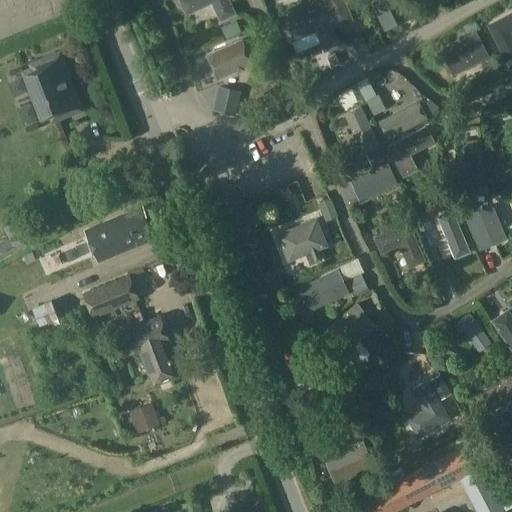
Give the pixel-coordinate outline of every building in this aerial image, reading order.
[(207,0),(210,0),(220,21),(234,14),(227,0),(177,0),(183,11),(207,0)] [(318,0),(300,0),(305,12),(321,5),(318,0)] [(323,0),(336,30),(355,22),(345,0),(323,0)] [(371,0),(384,26),(394,21),(384,0),(371,0)] [(323,8),(283,26),(289,41),(318,28),(326,46),(338,41),(323,8)] [(511,9),(487,21),(504,58),(511,54),(511,9)] [(474,20),(462,26),(466,33),(478,27),(474,20)] [(235,21),(220,27),(226,40),(241,33),(235,21)] [(440,49),(453,75),(488,56),(476,31),(440,49)] [(368,37),(366,44),(369,50),(380,45),(375,33),(368,37)] [(206,53),(217,79),(251,64),(239,38),(206,53)] [(31,72),(23,75),(40,118),(46,115),(52,113),(54,118),(76,109),(53,52),(36,59),(37,62),(31,64),(29,65),(31,72)] [(335,54),(326,58),(330,68),(339,64),(335,54)] [(491,57),(479,63),(487,78),(498,73),(499,73),(491,57)] [(217,86),(212,110),(236,116),(241,91),(217,86)] [(378,95),(375,96),(369,99),(366,100),(365,101),(372,115),(385,109),(378,95)] [(378,117),(386,135),(426,115),(417,98),(378,117)] [(361,109),(344,116),(361,152),(377,144),(361,109)] [(435,140),(434,139),(427,125),(389,144),(408,181),(422,174),(411,152),(435,140)] [(495,163),(497,180),(511,178),(511,134),(509,135),(511,162),(495,163)] [(456,140),(459,182),(483,181),(480,139),(456,140)] [(384,159),(378,149),(366,155),(372,165),(384,159)] [(387,163),(356,178),(365,198),(396,184),(387,163)] [(487,182),(478,183),(478,194),(488,194),(487,182)] [(448,196),(437,201),(441,211),(453,206),(448,196)] [(330,198),(318,203),(325,221),(337,216),(330,198)] [(468,199),(456,204),(461,214),(472,210),(468,199)] [(490,205),(465,215),(480,249),(505,239),(490,205)] [(108,221),(83,231),(96,262),(121,252),(155,238),(141,207),(108,221)] [(240,220),(251,238),(271,225),(260,208),(240,220)] [(453,257),(469,251),(452,210),(437,216),(453,257)] [(425,212),(410,218),(416,233),(431,226),(425,212)] [(8,238),(13,246),(27,238),(15,217),(1,224),(8,238)] [(326,246),(315,218),(277,234),(288,261),(326,246)] [(407,221),(373,236),(380,251),(397,244),(408,268),(424,260),(407,221)] [(0,252),(13,246),(8,238),(0,242),(0,252)] [(335,268),(299,285),(311,309),(346,292),(335,268)] [(360,273),(345,281),(353,297),(368,290),(360,273)] [(82,293),(91,318),(139,299),(129,274),(82,293)] [(277,277),(264,283),(270,297),(283,291),(277,277)] [(32,310),(39,325),(57,317),(51,301),(32,310)] [(70,302),(56,306),(63,328),(76,324),(70,302)] [(353,303),(326,327),(346,350),(374,326),(353,303)] [(511,317),(506,309),(491,319),(511,349),(511,317)] [(458,320),(479,350),(493,341),(471,311),(458,320)] [(89,317),(79,322),(87,340),(97,336),(89,317)] [(129,328),(137,350),(141,349),(154,384),(177,376),(164,342),(168,341),(159,317),(129,328)] [(389,334),(366,343),(375,364),(379,363),(381,369),(393,365),(390,358),(397,355),(389,334)] [(441,363),(440,367),(449,369),(452,360),(454,360),(456,353),(445,350),(443,357),(441,363)] [(439,375),(429,380),(440,399),(450,393),(439,375)] [(448,418),(426,381),(411,390),(423,410),(407,419),(417,436),(448,418)] [(511,400),(494,411),(510,438),(511,436),(511,400)] [(160,424),(154,410),(131,419),(136,433),(160,424)] [(337,483),(373,468),(361,440),(357,442),(355,438),(345,442),(347,447),(325,456),(337,483)] [(391,447),(401,468),(419,460),(410,439),(391,447)] [(504,511),(481,466),(480,467),(467,441),(404,474),(374,490),(359,498),(366,511),(393,511),(458,478),(476,511),(504,511)] [(511,464),(511,463),(501,468),(508,481),(511,479),(511,464)] [(400,466),(370,482),(374,490),(404,474),(401,469),(400,466)]
